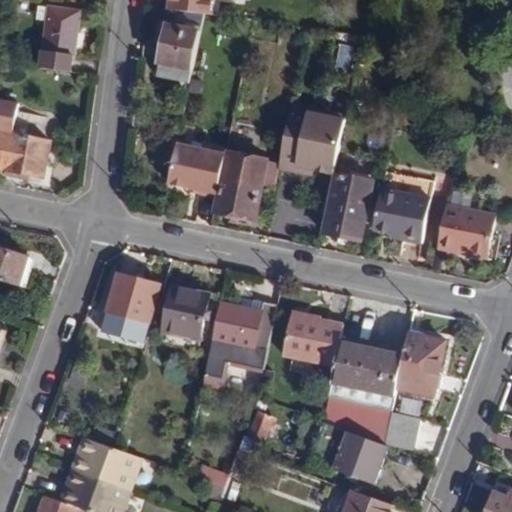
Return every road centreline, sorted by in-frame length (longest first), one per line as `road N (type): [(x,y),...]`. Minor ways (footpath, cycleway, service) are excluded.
road 1 (residential): [(99,224),(510,314)]
road 2 (residential): [(99,224),(0,495)]
road 3 (residential): [(130,0),(99,224)]
road 4 (residential): [(437,511),(510,314)]
